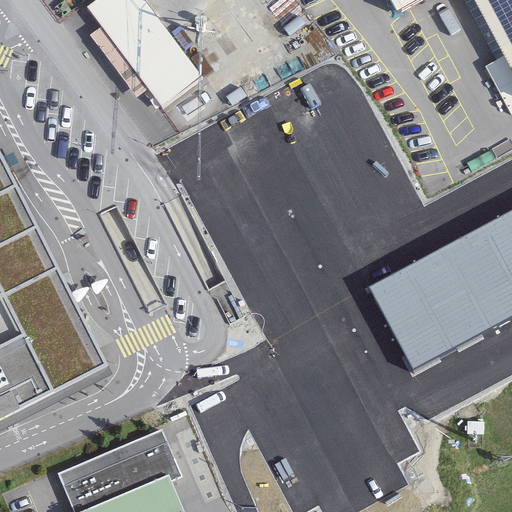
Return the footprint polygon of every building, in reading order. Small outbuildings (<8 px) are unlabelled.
[(143,0),(107,0),(86,17),(165,113),(208,79),(143,0)] [(511,0),(475,0),(511,69),(511,0)] [(0,425),(108,370),(0,160),(0,425)] [(511,211),(367,289),(412,373),(511,319),(511,211)] [(58,476),(72,511),(103,511),(182,479),(163,432),(58,476)] [(182,511),(169,480),(91,511),(182,511)]
